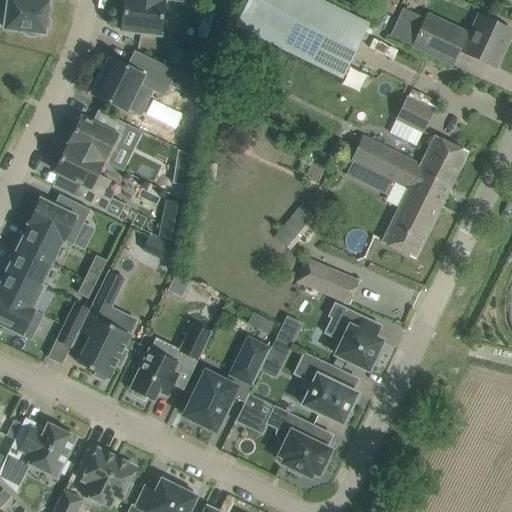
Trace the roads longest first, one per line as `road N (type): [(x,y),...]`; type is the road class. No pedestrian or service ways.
road 1 (residential): [(342,511),(511,143)]
road 2 (residential): [(0,366),(300,511)]
road 3 (residential): [(89,0),(0,198)]
